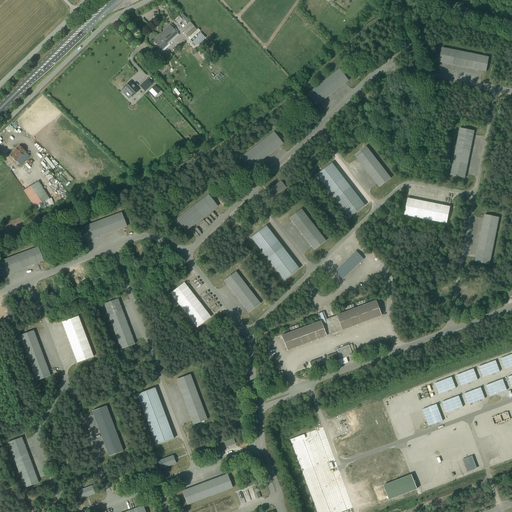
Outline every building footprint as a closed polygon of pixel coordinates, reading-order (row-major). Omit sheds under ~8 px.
[(189,22),(181,30),(187,37),(196,30),(189,22)] [(164,32),(153,42),(160,49),(162,51),(168,46),(167,45),(178,35),(169,25),(163,31),(164,32)] [(169,81),(199,55),(190,45),(164,68),(168,73),(164,76),(169,81)] [(442,48),(439,62),(486,71),(489,57),(442,48)] [(219,77),(223,73),(218,68),(214,71),(219,77)] [(339,69),(307,94),(316,105),(348,81),(339,69)] [(147,79),(140,86),(145,92),(152,85),(147,79)] [(126,91),(123,93),(129,99),(138,90),(130,82),(123,88),(126,91)] [(159,92),(154,87),(150,91),(154,96),(159,92)] [(460,128),(450,175),(465,178),(474,131),(460,128)] [(274,132),(242,157),(251,168),(283,143),(274,132)] [(19,146),(9,156),(16,163),(26,152),(19,146)] [(366,146),(355,155),(379,187),(391,178),(366,146)] [(331,163),(316,175),(349,218),(365,206),(331,163)] [(38,181),(23,190),(33,205),(47,196),(38,181)] [(280,181),(268,191),(273,198),(286,188),(280,181)] [(208,195),(177,219),(185,231),(217,206),(208,195)] [(408,198),(404,215),(447,223),(450,207),(408,198)] [(301,209),(289,218),(314,250),(325,241),(301,209)] [(121,213),(76,230),(81,243),(126,226),(121,213)] [(485,214),(475,262),(489,265),(499,217),(485,214)] [(225,224),(236,238),(236,237),(239,234),(230,222),(226,225),(225,224)] [(266,226),(250,237),(284,281),(299,269),(266,226)] [(38,247),(0,261),(0,276),(43,261),(38,247)] [(356,251),(335,271),(342,279),(363,259),(356,251)] [(235,272),(224,281),(249,312),(260,304),(242,280),(243,279),(242,277),(240,278),(235,272)] [(87,273),(71,279),(72,281),(73,284),(74,287),(90,281),(89,279),(88,276),(87,273)] [(184,283),(170,293),(197,327),(210,317),(184,283)] [(476,285),(473,301),(482,303),(485,287),(476,285)] [(117,299),(104,304),(121,349),(134,344),(117,299)] [(290,332),(281,336),(287,350),(326,336),(326,335),(331,333),(331,334),(338,331),(341,329),(342,330),(381,315),(376,301),(366,304),(364,300),(356,303),(357,307),(355,308),(353,304),(344,308),(346,312),(336,315),(336,316),(326,319),(323,312),(318,314),(320,321),(299,329),(298,325),(289,328),(290,332)] [(78,316),(62,322),(77,363),(93,357),(78,316)] [(33,330),(20,336),(37,381),(50,376),(33,330)] [(340,359),(336,361),(338,366),(348,362),(346,357),(352,355),(349,345),(336,350),(340,359)] [(325,361),(324,358),(321,359),(320,356),(310,360),(313,366),(325,361)] [(190,374),(176,379),(193,425),(202,421),(202,423),(204,422),(204,421),(207,420),(190,374)] [(155,388),(137,394),(155,445),(174,439),(155,388)] [(106,406),(92,411),(109,456),(122,451),(106,406)] [(21,437),(8,443),(25,488),(38,483),(21,437)] [(233,439),(224,442),(225,447),(235,444),(233,439)] [(173,455),(157,461),(160,469),(176,464),(173,455)] [(477,469),(472,456),(463,460),(467,472),(477,469)] [(227,474),(182,491),(187,505),(232,488),(227,474)] [(92,486),(76,491),(79,500),(95,494),(92,486)]
